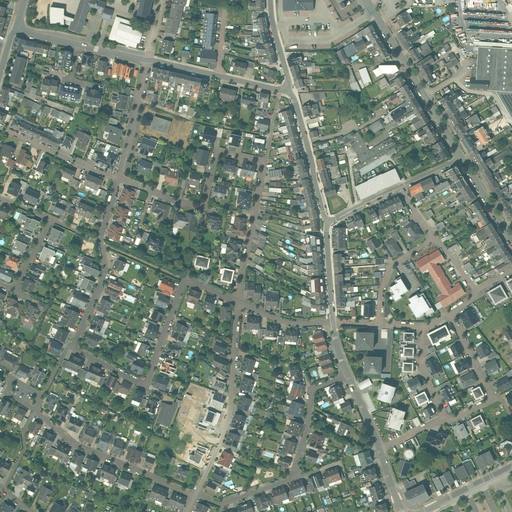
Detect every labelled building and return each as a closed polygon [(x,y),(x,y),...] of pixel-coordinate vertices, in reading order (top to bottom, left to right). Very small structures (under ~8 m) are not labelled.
[(106,3),(95,0),(80,0),(74,20),(73,22),(71,21),(71,22),(68,30),(80,34),(80,33),(82,26),(85,27),(87,22),(84,21),(89,6),(98,9),(97,14),(101,15),(104,8),(106,3)] [(140,0),(137,16),(143,17),(142,23),(149,25),(151,15),(148,14),(151,0),(140,0)] [(283,0),(283,11),(314,11),(313,0),(283,0)] [(183,6),(174,4),(172,4),(171,11),(181,13),(183,6)] [(63,9),(50,8),(50,12),(50,17),(50,24),(60,23),(60,25),(63,25),(63,19),(71,22),(71,21),(73,22),(74,20),(64,17),(64,16),(63,16),(63,9)] [(113,11),(104,8),(101,15),(101,17),(110,20),(110,18),(112,13),(113,11)] [(181,13),(171,11),(169,18),(178,20),(179,21),(180,21),(181,13)] [(400,15),(406,24),(412,20),(409,14),(406,16),(404,12),(400,15)] [(406,24),(400,15),(395,18),(396,18),(398,22),(401,27),(406,24)] [(116,17),(109,39),(135,48),(137,43),(116,35),(119,24),(130,27),(131,22),(116,17)] [(265,17),(256,19),(257,24),(253,24),(253,25),(266,26),(265,17)] [(178,20),(169,18),(168,18),(166,25),(176,28),(178,20)] [(130,27),(119,24),(116,35),(137,43),(138,43),(142,32),(130,27)] [(176,28),(166,25),(165,33),(175,35),(176,28)] [(372,25),(357,34),(359,37),(361,36),(366,33),(367,35),(375,30),(372,25)] [(375,30),(367,35),(370,40),(365,43),(367,47),(373,43),(380,39),(375,30)] [(406,33),(405,31),(398,35),(402,42),(409,38),(408,36),(413,33),(411,30),(406,33)] [(267,32),(259,32),(260,37),(262,44),(270,41),(267,32)] [(427,34),(419,39),(421,43),(425,40),(429,37),(427,34)] [(402,42),(402,43),(407,50),(414,45),(413,44),(418,40),(415,35),(414,36),(409,38),(402,42)] [(24,41),(15,38),(12,49),(21,51),(22,47),(22,46),(24,41)] [(380,39),(373,43),(375,46),(372,48),(371,48),(371,47),(371,48),(371,47),(368,49),(370,52),(383,45),(380,39)] [(164,40),(163,40),(161,51),(170,53),(172,42),(171,42),(164,40)] [(357,43),(354,45),(358,52),(367,47),(365,43),(363,40),(357,43)] [(37,44),(24,41),(22,46),(22,47),(29,48),(36,49),(37,44)] [(477,67),(511,67),(511,44),(479,42),(477,67)] [(416,47),(408,52),(412,58),(429,48),(429,47),(431,46),(430,43),(418,51),(416,47)] [(49,46),(37,44),(36,49),(35,52),(47,54),(49,46)] [(358,52),(354,45),(353,44),(343,49),(347,58),(348,58),(358,52)] [(383,45),(370,52),(372,55),(373,56),(378,53),(379,54),(386,50),(383,45)] [(429,48),(412,58),(415,63),(423,59),(421,56),(423,54),(424,56),(432,51),(429,47),(429,48)] [(36,49),(29,48),(27,59),(33,61),(35,52),(36,49)] [(272,48),(264,50),(266,54),(266,56),(274,54),(273,53),(272,48)] [(207,62),(216,63),(217,54),(216,54),(216,52),(212,52),(212,50),(205,50),(204,49),(204,52),(201,51),(199,63),(207,64),(207,62)] [(343,49),(336,53),(340,62),(347,58),(343,49)] [(380,56),(375,59),(376,62),(382,58),(383,60),(390,56),(386,50),(379,54),(380,56)] [(61,51),(57,68),(67,70),(69,63),(70,63),(70,60),(71,53),(61,51)] [(266,56),(266,57),(268,63),(269,65),(276,63),(274,54),(266,56)] [(92,57),(83,55),(83,56),(82,57),(82,59),(82,60),(81,65),(86,66),(85,67),(90,68),(92,57)] [(423,61),(426,64),(429,62),(431,65),(438,60),(436,56),(432,58),(431,56),(423,61)] [(25,59),(16,57),(13,69),(22,72),(25,59)] [(295,57),(288,59),(290,67),(297,65),(298,65),(297,63),(296,59),(295,57)] [(455,58),(451,61),(448,62),(451,67),(459,63),(456,58),(455,58)] [(107,62),(100,61),(99,64),(98,64),(98,66),(98,67),(97,71),(104,73),(106,65),(107,62)] [(255,63),(247,61),(246,64),(245,67),(253,69),(255,63)] [(421,72),(429,67),(428,65),(427,66),(426,64),(423,61),(416,65),(421,72)] [(246,64),(235,62),(233,71),(244,74),(245,67),(246,64)] [(120,64),(114,63),(111,74),(118,76),(120,64)] [(127,65),(120,64),(118,76),(124,77),(126,67),(127,65)] [(297,65),(290,67),(292,73),(299,71),(298,68),(297,65)] [(356,82),(350,65),(342,66),(351,84),(356,82)] [(133,68),(126,67),(124,77),(124,78),(130,80),(133,68)] [(429,67),(421,72),(423,77),(430,73),(431,73),(429,70),(430,69),(429,67)] [(511,67),(477,67),(474,67),(473,69),(472,73),(471,74),(471,79),(470,89),(495,91),(511,92),(511,67)] [(159,69),(152,68),(150,78),(157,79),(157,78),(159,69)] [(22,72),(13,69),(9,82),(18,84),(22,72)] [(165,71),(159,69),(157,78),(161,79),(160,81),(163,81),(165,71)] [(276,72),(269,69),(267,74),(263,72),(262,76),(269,78),(274,80),(276,72)] [(171,72),(165,71),(163,81),(164,81),(164,82),(169,83),(169,81),(171,72)] [(299,71),(292,73),(294,81),(301,79),(301,77),(300,73),(299,71)] [(177,74),(171,72),(169,81),(173,82),(173,84),(175,84),(177,74)] [(432,76),(430,73),(423,77),(429,86),(435,82),(434,79),(440,76),(438,72),(432,76)] [(183,75),(177,74),(175,84),(173,91),(176,91),(178,85),(177,85),(178,83),(181,84),(182,83),(183,75)] [(388,83),(388,84),(391,88),(396,85),(399,89),(407,85),(401,75),(388,83)] [(189,77),(186,91),(188,92),(189,92),(191,86),(193,86),(195,78),(189,77)] [(385,77),(378,81),(381,87),(388,84),(388,83),(385,77)] [(201,79),(195,78),(193,86),(192,90),(195,90),(195,93),(198,94),(201,79)] [(51,80),(45,79),(43,80),(41,91),(48,92),(49,91),(48,91),(51,81),(51,80)] [(207,81),(201,79),(198,94),(201,95),(202,95),(204,89),(207,89),(208,85),(206,85),(207,81)] [(301,79),(294,81),(296,89),(304,87),(303,85),(302,81),(301,79)] [(57,81),(51,80),(51,81),(48,91),(49,91),(56,93),(58,84),(58,82),(57,81)] [(401,91),(389,98),(390,99),(391,101),(410,90),(407,85),(399,89),(401,91)] [(69,87),(63,86),(63,87),(61,95),(61,97),(62,97),(62,99),(67,100),(69,87)] [(9,89),(1,87),(0,91),(0,92),(9,95),(12,96),(13,93),(9,92),(9,89)] [(78,89),(69,87),(67,100),(74,101),(75,100),(76,100),(76,98),(78,90),(78,89)] [(228,90),(221,88),(220,92),(219,98),(226,99),(228,90)] [(91,91),(87,91),(87,92),(85,100),(85,102),(91,104),(94,90),(91,90),(91,91)] [(97,91),(94,90),(91,104),(98,105),(98,103),(100,95),(100,93),(96,93),(97,91)] [(235,92),(228,90),(226,99),(233,101),(235,95),(235,92)] [(410,90),(391,101),(393,105),(405,98),(406,100),(407,101),(415,97),(410,90)] [(511,92),(495,91),(511,118),(511,92)] [(9,95),(0,92),(0,98),(6,100),(7,97),(8,98),(9,95)] [(319,92),(312,93),(315,101),(320,100),(320,103),(321,103),(320,100),(321,100),(319,92)] [(267,95),(260,93),(258,101),(263,102),(262,108),(266,109),(268,96),(267,94),(267,95)] [(254,98),(242,95),(242,94),(240,104),(253,107),(253,106),(254,101),(255,97),(254,97),(254,98)] [(122,96),(118,95),(117,97),(112,96),(111,102),(116,104),(115,108),(126,110),(127,105),(125,105),(127,97),(127,96),(122,96)] [(451,102),(448,97),(447,96),(438,102),(440,106),(442,104),(443,106),(451,102)] [(415,97),(407,101),(412,110),(420,105),(415,97)] [(6,100),(0,98),(0,105),(5,107),(6,104),(7,104),(8,101),(6,100)] [(23,98),(20,104),(27,107),(30,101),(23,98)] [(310,105),(302,107),(303,112),(317,108),(318,108),(322,107),(321,103),(320,103),(320,100),(315,101),(316,104),(310,106),(310,105)] [(443,106),(441,107),(444,111),(446,110),(447,111),(460,103),(460,102),(458,100),(452,104),(451,102),(443,106)] [(407,101),(390,112),(391,114),(369,128),(372,134),(385,126),(412,110),(407,101)] [(460,103),(447,111),(447,113),(445,114),(448,118),(457,112),(456,110),(462,106),(461,104),(460,103)] [(412,110),(385,126),(387,129),(397,123),(398,126),(416,115),(423,111),(420,105),(412,110)] [(495,106),(490,109),(494,114),(499,111),(495,106)] [(290,108),(286,109),(286,111),(278,113),(279,118),(282,117),(284,117),(285,120),(293,118),(291,110),(290,110),(290,108)] [(317,108),(303,112),(305,117),(319,113),(318,108),(317,108)] [(458,114),(457,112),(448,118),(450,122),(452,120),(453,122),(466,113),(468,113),(467,111),(468,111),(467,109),(458,114)] [(423,111),(416,115),(418,118),(416,119),(416,118),(412,121),(414,124),(426,116),(423,111)] [(466,113),(453,122),(454,123),(452,124),(454,128),(461,123),(463,122),(462,120),(470,115),(469,113),(468,113),(467,114),(466,113)] [(476,114),(468,119),(470,122),(473,127),(481,122),(476,114)] [(215,122),(215,123),(220,124),(221,117),(213,115),(212,121),(215,122)] [(426,116),(414,124),(417,129),(421,127),(419,123),(421,122),(423,126),(429,121),(426,116)] [(152,123),(169,128),(171,122),(154,117),(152,123)] [(16,119),(14,118),(10,126),(17,129),(20,122),(20,121),(17,119),(17,121),(16,120),(16,119)] [(293,118),(285,120),(286,123),(280,125),(280,128),(294,124),(293,118)] [(263,121),(259,120),(258,120),(257,121),(256,125),(257,127),(267,130),(268,122),(263,121)] [(32,123),(27,121),(25,123),(22,132),(27,134),(30,127),(32,123)] [(23,123),(20,122),(17,129),(22,132),(25,123),(23,122),(23,123)] [(464,127),(461,123),(454,128),(458,136),(466,131),(473,127),(470,122),(468,123),(469,124),(464,127)] [(169,128),(152,123),(150,129),(167,134),(169,128)] [(280,128),(279,128),(279,130),(280,131),(287,129),(288,132),(296,130),(294,124),(280,128)] [(431,124),(423,128),(424,130),(423,130),(422,130),(420,131),(420,132),(418,133),(418,134),(415,136),(418,141),(427,135),(435,131),(431,124)] [(107,125),(105,131),(110,132),(107,140),(117,143),(121,130),(117,129),(117,128),(115,128),(107,125)] [(33,128),(30,127),(27,134),(31,136),(35,128),(33,127),(33,128)] [(38,129),(35,128),(31,136),(37,138),(40,131),(37,130),(38,129)] [(466,131),(458,136),(462,141),(471,135),(478,131),(476,128),(467,133),(466,131)] [(214,131),(205,129),(204,134),(200,133),(199,139),(202,140),(213,143),(215,137),(216,131),(214,131)] [(52,137),(50,136),(46,143),(52,145),(58,131),(55,130),(52,137)] [(296,130),(288,132),(289,136),(283,137),(284,140),(298,137),(296,130)] [(42,132),(40,131),(37,138),(41,141),(45,132),(43,131),(42,132)] [(58,131),(52,145),(57,148),(63,135),(61,134),(61,133),(58,131)] [(317,131),(309,133),(311,139),(318,137),(318,136),(318,135),(320,135),(321,134),(320,131),(317,132),(317,131)] [(435,131),(427,135),(429,138),(424,141),(426,144),(431,141),(432,143),(440,139),(435,131)] [(47,133),(45,132),(41,141),(46,143),(50,136),(47,134),(47,133)] [(358,132),(352,136),(354,139),(349,142),(355,152),(366,146),(358,132)] [(80,138),(76,146),(84,149),(85,145),(85,144),(89,136),(82,133),(80,138)] [(351,133),(343,138),(344,145),(349,142),(354,139),(352,136),(351,133)] [(240,142),(241,136),(230,134),(229,140),(240,142)] [(465,146),(473,142),(473,141),(474,140),(471,135),(462,141),(465,146)] [(71,139),(66,136),(63,142),(61,141),(59,145),(61,147),(66,150),(67,149),(69,150),(71,146),(71,145),(72,145),(74,140),(71,139)] [(298,137),(284,140),(285,143),(291,141),(292,145),(299,143),(298,137)] [(473,142),(465,146),(469,153),(488,141),(486,137),(478,142),(476,145),(475,145),(474,143),(473,142)] [(141,143),(154,148),(156,143),(155,143),(149,140),(143,138),(141,143)] [(265,140),(254,138),(253,144),(252,144),(251,149),(255,150),(254,153),(258,153),(259,151),(263,151),(264,146),(265,140)] [(238,148),(240,142),(229,140),(228,146),(238,148)] [(320,143),(312,145),(314,151),(321,149),(321,147),(329,145),(327,141),(320,143)] [(369,151),(358,157),(361,162),(362,162),(365,160),(367,159),(370,157),(373,156),(375,154),(378,153),(380,151),(383,150),(385,148),(386,149),(389,147),(386,141),(369,151)] [(441,141),(433,146),(435,150),(430,152),(433,156),(439,152),(446,148),(441,141)] [(154,148),(141,143),(139,148),(141,149),(139,153),(140,153),(146,156),(147,156),(148,152),(152,153),(154,148)] [(292,145),(289,145),(290,148),(292,147),(294,152),(301,150),(299,143),(292,145)] [(14,149),(5,145),(1,155),(3,156),(2,157),(5,159),(6,158),(7,157),(10,158),(13,154),(12,153),(14,149)] [(115,147),(111,145),(108,152),(111,153),(116,155),(119,148),(115,147)] [(389,147),(386,149),(388,153),(389,155),(392,153),(396,151),(392,145),(389,147)] [(482,145),(469,153),(472,158),(479,154),(478,152),(484,148),(483,148),(482,145)] [(369,151),(366,146),(355,152),(358,157),(369,151)] [(446,148),(439,152),(440,154),(434,158),(436,162),(442,158),(443,160),(450,156),(446,148)] [(511,152),(509,148),(491,159),(494,165),(496,163),(511,153),(511,152)] [(26,151),(22,149),(20,152),(21,152),(16,162),(25,166),(29,156),(25,154),(26,151)] [(209,152),(198,149),(197,154),(196,154),(194,160),(200,161),(200,164),(205,166),(209,152)] [(301,150),(294,152),(296,160),(303,158),(301,150)] [(105,166),(111,153),(108,152),(107,152),(106,152),(104,157),(101,156),(98,154),(95,162),(102,165),(105,166)] [(480,155),(479,154),(472,158),(476,165),(483,161),(481,158),(486,155),(485,152),(480,155)] [(111,153),(105,166),(112,169),(118,156),(116,155),(111,153)] [(333,167),(338,166),(336,156),(316,160),(319,170),(326,168),(326,169),(329,168),(333,167)] [(16,162),(9,159),(6,165),(13,168),(16,162)] [(490,159),(484,162),(483,161),(476,165),(481,173),(493,165),(494,165),(491,159),(490,159)] [(235,162),(225,160),(223,169),(233,171),(234,171),(234,167),(235,162)] [(49,165),(41,161),(36,171),(44,174),(49,165)] [(152,165),(140,161),(137,170),(149,174),(152,165)] [(249,165),(242,164),(241,169),(240,175),(246,176),(249,165)] [(297,166),(294,167),(292,167),(293,171),(295,171),(296,175),(299,174),(300,174),(307,172),(305,164),(297,166)] [(255,167),(249,165),(246,176),(252,177),(252,178),(254,172),(255,167)] [(493,165),(481,173),(485,179),(492,175),(489,171),(491,170),(492,170),(495,169),(493,165)] [(455,167),(443,173),(447,180),(450,186),(454,183),(452,181),(453,180),(455,183),(464,178),(457,168),(455,167)] [(75,172),(65,168),(62,176),(71,180),(74,174),(75,172)] [(326,168),(319,170),(321,177),(328,175),(326,169),(326,168)] [(396,184),(401,182),(395,168),(390,170),(396,184)] [(269,171),(268,171),(269,178),(288,175),(286,169),(275,170),(269,171)] [(392,186),(396,184),(390,170),(386,172),(392,186)] [(167,171),(166,176),(165,179),(170,180),(170,184),(176,185),(179,174),(167,171)] [(307,172),(300,174),(300,178),(298,178),(299,181),(301,181),(309,179),(309,178),(307,172)] [(388,188),(392,186),(386,172),(381,174),(388,188)] [(200,176),(190,173),(189,181),(188,183),(189,184),(196,185),(196,189),(200,190),(201,184),(198,184),(200,176)] [(383,190),(388,188),(381,174),(377,176),(383,190)] [(94,178),(87,175),(83,185),(90,188),(94,178)] [(328,175),(321,177),(322,183),(323,183),(330,181),(328,175)] [(439,175),(431,178),(434,184),(441,180),(439,175)] [(492,175),(485,179),(488,185),(501,178),(500,176),(499,175),(496,176),(496,177),(494,179),(492,175)] [(379,192),(383,190),(377,176),(373,178),(379,192)] [(336,179),(335,180),(336,185),(336,186),(347,183),(346,177),(341,178),(336,179)] [(101,181),(94,178),(90,188),(97,191),(101,181)] [(299,183),(293,185),(294,189),(296,188),(296,189),(310,185),(309,178),(309,179),(301,181),(302,184),(299,184),(299,183)] [(374,194),(379,192),(373,178),(368,180),(374,194)] [(431,178),(420,184),(424,191),(434,187),(434,188),(436,187),(434,184),(431,178)] [(464,178),(455,183),(457,185),(451,188),(453,191),(458,188),(460,190),(468,185),(464,178)] [(501,178),(488,185),(492,192),(499,188),(496,184),(499,182),(499,183),(502,181),(501,178)] [(330,181),(323,183),(324,189),(326,197),(337,194),(335,186),(331,187),(331,186),(336,185),(335,180),(333,180),(330,181)] [(370,196),(374,194),(368,180),(364,182),(370,196)] [(441,180),(434,184),(436,187),(437,191),(438,193),(450,186),(447,180),(442,183),(441,180)] [(12,182),(7,192),(16,196),(20,188),(21,186),(19,185),(12,182)] [(365,198),(370,196),(364,182),(359,184),(365,198)] [(361,200),(365,198),(359,184),(355,186),(361,200)] [(420,184),(415,186),(421,200),(423,199),(424,199),(422,192),(424,191),(420,184)] [(310,185),(296,189),(297,192),(299,192),(299,191),(302,190),(303,189),(304,193),(312,191),(310,185)] [(468,185),(460,190),(462,193),(456,197),(458,200),(464,197),(472,192),(468,185)] [(421,200),(415,186),(409,189),(413,197),(415,195),(418,201),(421,200)] [(501,191),(499,188),(492,192),(496,197),(508,190),(506,187),(503,189),(501,191)] [(130,190),(124,188),(122,195),(132,198),(134,192),(130,190)] [(218,189),(214,188),(213,195),(214,196),(214,197),(216,197),(217,196),(219,197),(219,198),(222,199),(222,198),(223,198),(224,195),(225,191),(218,189)] [(23,198),(29,201),(33,192),(27,189),(25,192),(23,198)] [(508,190),(496,197),(500,204),(506,200),(504,195),(506,194),(506,195),(510,193),(508,190)] [(312,191),(304,193),(305,197),(303,197),(301,197),(301,196),(296,197),(297,200),(299,201),(313,197),(312,191)] [(437,191),(428,196),(427,195),(426,196),(427,199),(438,193),(437,191)] [(33,192),(29,201),(36,204),(38,198),(40,195),(39,195),(33,192)] [(245,193),(239,192),(237,203),(240,203),(239,207),(242,207),(242,208),(246,208),(248,208),(250,200),(249,199),(250,194),(245,193)] [(472,192),(464,197),(458,200),(460,203),(465,200),(467,203),(476,198),(472,192)] [(132,198),(122,195),(120,201),(126,203),(130,204),(132,198)] [(399,196),(393,199),(398,209),(397,209),(398,210),(404,207),(399,196)] [(393,199),(385,203),(389,213),(389,212),(397,209),(398,209),(393,199)] [(506,200),(500,204),(503,209),(511,203),(511,199),(510,201),(511,201),(508,203),(506,200)] [(478,201),(471,205),(475,213),(482,208),(478,201)] [(65,206),(57,202),(53,211),(62,215),(64,210),(65,206)] [(169,207),(154,202),(151,211),(159,214),(157,221),(164,223),(169,207)] [(86,206),(79,203),(75,213),(82,216),(86,206)] [(385,203),(379,205),(380,209),(383,214),(384,216),(390,213),(389,212),(389,213),(385,203)] [(511,203),(503,209),(506,215),(511,211),(511,209),(511,208),(511,207),(511,203)] [(314,204),(307,205),(308,209),(306,209),(301,210),(302,213),(308,211),(316,210),(314,204)] [(9,209),(2,205),(0,209),(0,217),(1,217),(5,219),(9,209)] [(93,209),(86,206),(82,216),(89,219),(93,209)] [(124,208),(118,206),(116,213),(126,216),(128,210),(124,208)] [(375,211),(373,208),(367,210),(372,221),(378,219),(377,217),(375,211)] [(482,208),(475,213),(476,214),(473,215),(473,214),(469,217),(471,220),(474,218),(475,218),(484,212),(482,208)] [(316,210),(308,211),(310,219),(318,218),(316,210)] [(431,210),(426,213),(429,218),(434,215),(431,210)] [(484,212),(475,218),(474,218),(471,220),(474,225),(477,223),(476,221),(479,219),(480,221),(487,217),(484,212)] [(126,216),(116,213),(114,219),(119,220),(124,222),(125,221),(127,218),(126,217),(126,216)] [(196,215),(187,213),(186,217),(179,215),(177,224),(185,226),(186,227),(186,229),(192,231),(193,227),(196,215)] [(32,219),(25,217),(26,216),(21,214),(19,219),(26,221),(23,228),(33,232),(35,229),(36,230),(38,227),(36,226),(37,224),(38,225),(39,222),(32,219)] [(359,214),(353,217),(357,226),(358,228),(364,225),(359,214)] [(221,218),(209,215),(207,222),(212,223),(211,229),(218,230),(221,218)] [(234,225),(244,227),(245,219),(241,218),(236,217),(234,225)] [(487,217),(480,221),(483,226),(490,222),(487,217)] [(416,228),(411,222),(410,223),(404,227),(403,228),(407,233),(408,232),(412,236),(411,237),(411,238),(413,241),(414,242),(415,241),(418,239),(418,238),(422,234),(417,228),(416,228)] [(445,227),(442,222),(435,226),(438,231),(445,227)] [(491,223),(484,227),(485,229),(476,235),(478,237),(494,228),(491,223)] [(117,226),(112,224),(110,231),(120,234),(122,228),(117,226)] [(244,227),(234,225),(233,225),(231,232),(231,234),(236,235),(243,236),(244,227)] [(63,233),(52,228),(51,232),(50,235),(49,235),(47,239),(49,240),(57,244),(58,244),(63,233)] [(494,228),(478,237),(479,241),(489,235),(489,236),(496,232),(494,228)] [(120,234),(110,231),(108,237),(114,239),(118,240),(120,234)] [(401,239),(396,231),(391,235),(393,239),(395,242),(401,239)] [(496,232),(489,236),(490,238),(481,243),(483,246),(499,236),(496,232)] [(164,240),(150,234),(147,240),(145,243),(150,245),(150,244),(156,246),(155,247),(156,248),(155,250),(159,252),(164,240)] [(24,238),(19,235),(16,241),(17,241),(14,247),(16,248),(21,250),(23,252),(26,245),(27,245),(30,240),(24,238)] [(483,246),(485,249),(494,244),(495,245),(502,241),(499,236),(483,246)] [(375,238),(367,242),(372,251),(380,246),(376,240),(375,238)] [(395,242),(393,239),(386,243),(394,257),(401,252),(395,242)] [(241,242),(230,240),(229,245),(227,244),(226,251),(227,251),(226,254),(229,254),(228,256),(234,259),(235,256),(237,256),(238,250),(237,249),(237,247),(240,248),(241,242)] [(502,241),(495,245),(496,246),(486,252),(488,255),(489,254),(504,245),(502,241)] [(457,244),(448,249),(451,253),(452,254),(460,249),(457,244)] [(504,245),(489,254),(491,257),(499,252),(500,254),(507,250),(504,245)] [(47,248),(44,247),(39,259),(43,261),(48,263),(51,256),(52,256),(53,256),(54,256),(54,255),(55,255),(55,254),(55,253),(55,252),(54,252),(54,251),(53,251),(47,248)] [(451,290),(449,287),(451,286),(446,277),(445,277),(444,275),(444,274),(439,265),(436,267),(435,264),(439,261),(440,263),(445,260),(442,256),(439,250),(428,257),(427,256),(416,263),(419,268),(420,268),(422,272),(428,269),(435,281),(436,280),(437,282),(436,282),(443,294),(438,298),(440,302),(443,307),(454,300),(454,299),(465,293),(461,287),(459,283),(454,286),(455,287),(451,290)] [(507,250),(500,254),(501,255),(493,260),(495,263),(510,254),(507,250)] [(494,263),(495,266),(505,261),(505,262),(511,258),(511,257),(510,254),(495,263),(494,263)] [(196,255),(196,257),(194,266),(200,267),(203,257),(196,255)] [(260,264),(262,258),(254,255),(252,261),(260,264)] [(19,260),(10,256),(7,263),(6,264),(12,266),(16,268),(19,260)] [(97,266),(91,263),(92,260),(84,256),(83,260),(85,261),(83,265),(84,266),(83,267),(84,267),(83,268),(81,270),(84,271),(85,271),(85,272),(97,277),(99,272),(98,271),(98,270),(97,266)] [(228,256),(225,262),(233,266),(236,260),(234,259),(228,256)] [(210,258),(203,257),(200,267),(207,269),(209,261),(210,258)] [(121,261),(118,260),(116,263),(115,262),(112,268),(115,270),(116,269),(120,271),(119,274),(122,275),(124,271),(123,271),(126,263),(123,262),(124,259),(122,258),(121,261)] [(511,258),(505,262),(506,263),(493,270),(495,274),(496,274),(511,265),(511,258)] [(48,263),(43,261),(41,265),(46,267),(49,269),(51,264),(48,263)] [(41,265),(38,264),(36,268),(42,270),(41,272),(43,273),(46,267),(41,265)] [(36,268),(32,266),(28,274),(38,278),(41,272),(42,270),(36,268)] [(342,267),(334,267),(335,275),(350,274),(349,270),(345,271),(345,272),(342,272),(342,267)] [(229,270),(223,268),(222,275),(232,277),(234,271),(229,270)] [(6,271),(2,279),(9,282),(13,274),(8,271),(6,271)] [(232,277),(222,275),(220,281),(226,282),(231,283),(232,277)] [(27,277),(26,279),(22,288),(31,291),(32,287),(33,287),(35,284),(35,283),(31,281),(32,279),(27,277)] [(396,283),(389,287),(393,294),(392,295),(394,298),(393,299),(395,302),(403,298),(402,296),(409,291),(401,277),(394,280),(396,283)] [(84,278),(80,287),(90,291),(94,282),(89,280),(84,278)] [(323,278),(310,279),(311,293),(324,292),(323,278)] [(117,282),(111,279),(108,286),(120,291),(122,288),(121,285),(122,284),(117,282)] [(173,284),(162,279),(159,287),(163,289),(162,290),(171,294),(173,290),(171,290),(173,284)] [(343,281),(335,281),(335,289),(351,287),(350,284),(346,284),(346,286),(343,286),(343,281)] [(500,285),(488,292),(490,297),(495,305),(508,298),(506,294),(500,285)] [(120,291),(108,286),(105,292),(116,297),(117,296),(119,295),(120,291)] [(82,293),(75,290),(72,296),(75,298),(72,304),(83,309),(86,300),(80,298),(82,293)] [(199,293),(191,290),(189,291),(188,296),(187,296),(186,296),(186,298),(186,299),(187,299),(186,299),(187,301),(195,304),(196,304),(197,301),(200,295),(199,293)] [(411,303),(408,305),(417,320),(425,315),(423,313),(424,312),(427,317),(435,312),(432,307),(431,308),(430,307),(431,306),(427,299),(426,300),(425,299),(426,298),(423,293),(420,295),(418,293),(414,295),(415,296),(413,297),(412,296),(409,298),(411,303)] [(160,296),(159,296),(156,304),(165,308),(167,302),(168,300),(165,298),(160,296)] [(214,300),(206,297),(202,306),(211,309),(213,304),(214,300)] [(16,301),(10,299),(6,307),(9,308),(7,313),(11,315),(15,316),(17,312),(14,311),(17,304),(15,303),(16,301)] [(106,301),(102,299),(100,305),(108,308),(109,307),(110,303),(106,301)] [(46,305),(39,302),(36,308),(39,309),(43,311),(46,305)] [(23,305),(17,303),(17,304),(14,311),(17,312),(19,314),(23,305)] [(365,304),(365,305),(364,316),(373,317),(374,305),(371,305),(365,304)] [(36,308),(30,305),(25,317),(30,319),(30,320),(32,321),(34,321),(35,317),(37,316),(38,314),(38,312),(39,309),(36,308)] [(108,308),(100,305),(97,310),(106,314),(107,310),(108,308)] [(72,310),(67,308),(66,309),(63,316),(75,321),(79,313),(72,310)] [(460,315),(464,321),(475,315),(476,314),(472,308),(467,311),(460,315)] [(160,313),(154,311),(151,318),(160,322),(164,315),(160,313)] [(478,319),(475,315),(464,321),(463,322),(467,328),(474,324),(479,321),(479,320),(478,319)] [(75,321),(63,316),(61,322),(60,323),(65,325),(72,328),(75,321)] [(102,319),(95,316),(92,322),(102,326),(104,321),(104,320),(102,319)] [(479,321),(474,324),(476,327),(483,322),(481,319),(479,320),(479,321)] [(102,326),(92,322),(90,328),(99,332),(102,326)] [(182,325),(177,323),(174,330),(185,334),(187,329),(188,328),(182,325)] [(155,326),(149,324),(145,335),(154,339),(157,332),(156,331),(158,328),(155,326)] [(455,332),(451,324),(446,327),(450,335),(455,332)] [(438,329),(443,339),(450,335),(446,327),(445,325),(441,327),(437,328),(438,329)] [(60,329),(59,329),(58,330),(55,338),(63,342),(64,341),(65,339),(65,338),(68,333),(60,329)] [(443,339),(438,329),(428,334),(433,345),(440,342),(439,341),(443,339)] [(511,334),(509,329),(503,333),(508,340),(511,338),(511,334)] [(185,334),(174,330),(171,336),(178,340),(182,341),(185,334)] [(94,333),(92,336),(87,334),(85,337),(86,338),(84,342),(95,347),(98,339),(101,340),(102,337),(94,333)] [(315,335),(313,336),(314,337),(313,339),(313,341),(315,342),(316,343),(325,341),(323,333),(322,333),(315,335)] [(373,333),(359,333),(359,336),(357,336),(357,345),(358,345),(358,349),(360,349),(373,349),(373,333)] [(414,333),(404,333),(403,342),(407,342),(414,342),(414,339),(414,336),(414,333)] [(221,342),(217,341),(213,349),(220,352),(223,354),(224,352),(227,345),(221,342)] [(325,341),(316,343),(316,345),(315,347),(316,349),(318,350),(318,351),(320,350),(327,349),(327,348),(325,341)] [(52,343),(51,343),(51,345),(48,350),(52,352),(52,353),(54,354),(55,354),(58,355),(61,347),(57,346),(52,343)] [(150,346),(141,343),(137,353),(137,352),(136,353),(145,357),(145,356),(147,353),(148,353),(149,351),(148,350),(149,347),(150,347),(150,346)] [(456,345),(451,347),(451,348),(455,356),(462,353),(458,344),(456,345)] [(490,354),(485,344),(476,349),(481,358),(487,356),(490,354)] [(171,346),(170,345),(169,348),(168,347),(166,352),(169,354),(169,355),(174,357),(175,353),(177,354),(179,349),(178,348),(171,346)] [(407,348),(404,348),(403,357),(406,357),(412,357),(413,357),(414,348),(407,348)] [(6,353),(5,353),(3,358),(0,363),(5,367),(11,356),(6,353)] [(144,363),(136,359),(137,356),(129,353),(126,357),(134,361),(130,368),(134,370),(136,372),(137,371),(140,373),(141,370),(143,370),(144,366),(143,366),(144,363)] [(68,362),(65,367),(66,367),(72,370),(77,358),(74,357),(74,356),(71,355),(68,362)] [(320,357),(319,358),(320,360),(319,361),(319,363),(321,364),(321,366),(332,363),(329,355),(328,355),(320,357)] [(11,356),(5,367),(11,370),(14,364),(17,359),(11,356)] [(227,362),(215,357),(212,363),(215,364),(214,365),(224,370),(227,362)] [(381,358),(365,357),(365,361),(367,362),(366,365),(365,365),(366,365),(366,369),(365,369),(365,373),(381,374),(381,358)] [(77,358),(72,370),(78,373),(80,368),(83,361),(80,359),(77,358)] [(251,360),(244,358),(243,363),(253,367),(255,361),(251,360)] [(429,369),(438,364),(434,358),(425,362),(429,369)] [(456,364),(455,364),(459,372),(470,367),(466,359),(464,360),(456,364)] [(491,362),(485,365),(489,374),(499,369),(495,360),(491,362)] [(164,361),(163,361),(163,362),(165,362),(164,365),(161,364),(160,368),(161,369),(160,372),(169,375),(170,372),(173,373),(175,369),(172,368),(173,365),(164,361)] [(253,367),(243,363),(241,369),(251,372),(253,367)] [(332,363),(321,366),(322,368),(321,369),(321,371),(323,372),(324,374),(327,373),(333,371),(334,371),(332,363)] [(406,363),(403,363),(403,372),(404,372),(407,372),(413,372),(413,363),(406,363)] [(432,375),(441,370),(438,364),(429,369),(432,375)] [(88,371),(85,377),(91,380),(97,368),(96,368),(94,367),(93,367),(90,365),(88,371)] [(297,365),(290,367),(291,371),(290,371),(291,371),(290,372),(293,375),(294,375),(295,377),(301,376),(300,373),(299,367),(297,365)] [(26,368),(24,367),(23,368),(20,366),(17,373),(17,375),(19,376),(21,375),(26,378),(26,377),(29,371),(26,369),(26,368)] [(41,372),(37,370),(39,368),(35,366),(33,370),(31,374),(34,376),(32,380),(33,381),(34,384),(34,385),(35,385),(41,383),(46,374),(41,372)] [(97,368),(91,380),(97,383),(98,383),(101,376),(103,371),(100,370),(100,369),(99,369),(97,368)] [(472,372),(464,377),(465,378),(461,380),(464,386),(468,384),(469,385),(477,381),(472,372)] [(112,376),(110,375),(109,375),(108,377),(108,379),(106,385),(113,388),(116,382),(117,379),(112,377),(112,376)] [(226,383),(223,382),(223,380),(213,376),(211,381),(212,382),(211,387),(224,392),(226,387),(224,386),(226,383)] [(168,381),(157,377),(153,386),(159,389),(164,391),(165,390),(168,381)] [(250,379),(244,377),(242,383),(252,386),(254,381),(250,379)] [(410,387),(418,382),(417,381),(419,380),(418,380),(417,377),(413,380),(407,382),(408,382),(409,385),(410,387)] [(507,378),(496,383),(501,392),(511,386),(507,378)] [(369,379),(363,381),(366,387),(371,384),(369,379)] [(443,389),(440,391),(446,403),(455,399),(449,387),(452,386),(449,381),(441,385),(443,389)] [(130,386),(122,382),(121,386),(118,391),(122,393),(123,392),(127,394),(130,386)] [(418,382),(410,387),(412,391),(416,390),(422,386),(420,383),(420,382),(418,383),(418,382)] [(252,386),(242,383),(240,389),(249,392),(250,392),(252,386)] [(299,384),(294,383),(293,388),(302,392),(304,386),(299,384)] [(392,386),(387,384),(383,383),(381,389),(380,389),(379,390),(379,391),(379,392),(379,393),(377,399),(381,400),(381,401),(386,402),(391,403),(393,397),(393,398),(394,393),(396,387),(392,386)] [(330,389),(329,389),(332,395),(342,391),(339,385),(337,386),(330,389)] [(474,389),(471,391),(476,400),(484,396),(480,387),(474,389)] [(302,392),(293,388),(291,394),(297,396),(301,397),(302,392)] [(144,393),(136,390),(133,399),(140,402),(142,398),(144,393)] [(222,394),(214,391),(210,404),(215,406),(214,409),(220,411),(224,400),(221,399),(222,394)] [(342,391),(332,395),(335,401),(338,400),(343,398),(344,397),(342,391)] [(418,395),(415,397),(419,406),(421,405),(426,402),(429,401),(424,392),(418,395)] [(56,399),(49,396),(47,400),(46,399),(45,403),(46,403),(44,407),(52,410),(55,404),(56,399)] [(247,398),(241,396),(239,402),(249,405),(251,400),(247,398)] [(152,399),(149,397),(148,400),(146,407),(149,408),(148,411),(153,413),(158,400),(154,399),(154,400),(152,399)] [(12,404),(3,399),(0,403),(0,411),(5,415),(12,404)] [(295,402),(293,401),(292,404),(291,405),(290,407),(301,411),(303,404),(295,402)] [(169,405),(164,403),(157,422),(162,424),(163,420),(168,422),(171,415),(173,415),(176,407),(177,404),(175,403),(173,402),(172,405),(171,405),(170,406),(169,406),(169,405)] [(249,405),(239,402),(237,408),(243,410),(248,411),(249,405)] [(340,405),(343,413),(352,409),(349,402),(345,403),(340,405)] [(428,408),(422,411),(422,412),(426,419),(429,417),(433,415),(435,414),(432,406),(428,408)] [(67,410),(60,407),(58,410),(56,414),(57,414),(55,418),(63,421),(66,414),(67,410)] [(301,411),(290,407),(289,409),(290,410),(289,413),(294,415),(299,417),(301,411)] [(26,412),(18,408),(13,417),(14,417),(12,420),(17,422),(18,420),(22,421),(24,417),(26,412)] [(406,412),(394,408),(392,414),(390,413),(388,420),(390,421),(388,427),(400,431),(402,424),(404,424),(405,420),(404,419),(406,412)] [(220,414),(207,409),(201,424),(207,426),(208,424),(214,426),(215,424),(216,425),(220,414)] [(241,416),(235,414),(233,420),(244,424),(246,418),(246,417),(241,416)] [(471,419),(470,420),(474,427),(475,427),(479,425),(484,422),(483,419),(480,415),(478,416),(475,418),(471,419)] [(71,417),(69,420),(66,427),(69,429),(72,430),(76,419),(71,417)] [(421,424),(417,417),(413,420),(416,426),(421,424)] [(76,419),(72,430),(74,432),(74,431),(77,432),(80,426),(82,421),(76,419)] [(244,424),(233,420),(231,426),(239,429),(242,430),(242,429),(244,424)] [(474,427),(470,420),(467,422),(469,426),(471,430),(475,427),(474,427)] [(41,425),(35,421),(30,431),(31,431),(31,433),(34,434),(35,434),(36,434),(41,425)] [(296,422),(292,421),(290,427),(300,430),(302,424),(296,422)] [(350,426),(342,422),(337,433),(346,437),(346,436),(347,437),(348,436),(349,434),(349,433),(347,432),(350,426)] [(460,423),(452,427),(458,440),(463,437),(457,426),(460,425),(460,423)] [(460,425),(457,426),(463,437),(464,437),(468,435),(468,434),(465,428),(463,423),(460,425)] [(84,432),(81,439),(83,441),(84,440),(86,441),(91,429),(86,427),(84,432)] [(300,430),(290,427),(288,433),(292,434),(298,436),(300,430)] [(96,431),(91,429),(86,441),(88,443),(91,444),(94,437),(97,431),(96,431)] [(442,430),(440,429),(438,435),(442,436),(446,438),(448,432),(446,431),(442,430)] [(41,437),(39,442),(44,444),(50,434),(44,431),(41,437)] [(432,433),(429,432),(426,440),(431,442),(431,443),(436,445),(436,443),(439,444),(442,436),(438,435),(436,434),(432,433)] [(237,435),(229,433),(227,438),(238,442),(240,436),(237,435)] [(320,435),(314,433),(312,439),(322,443),(324,437),(325,437),(320,435)] [(50,434),(44,444),(50,447),(55,437),(50,434)] [(109,436),(102,434),(97,447),(104,449),(107,443),(109,436)] [(238,442),(227,438),(225,444),(232,446),(236,447),(238,442)] [(115,439),(113,445),(110,452),(113,453),(115,454),(120,441),(115,439)] [(322,443),(312,439),(310,446),(318,448),(320,449),(321,449),(322,443)] [(407,448),(415,444),(412,439),(405,442),(407,448)] [(502,439),(499,447),(498,451),(502,458),(506,459),(508,455),(510,455),(511,454),(511,441),(511,442),(507,440),(502,439)] [(290,441),(286,440),(285,445),(294,448),(296,443),(290,441)] [(125,443),(120,441),(115,454),(118,455),(121,456),(123,449),(125,443)] [(64,447),(59,444),(56,450),(53,454),(59,457),(64,447)] [(355,447),(349,444),(346,452),(351,455),(355,447)] [(294,448),(285,445),(283,451),(287,452),(293,454),(294,448)] [(64,447),(59,457),(64,460),(67,455),(70,450),(64,447)] [(198,447),(195,452),(202,455),(203,455),(205,450),(198,447)] [(128,452),(126,459),(131,461),(135,450),(130,448),(128,452)] [(405,461),(402,460),(398,473),(401,474),(400,476),(406,477),(411,463),(408,462),(410,458),(411,458),(412,457),(413,457),(413,456),(413,455),(414,454),(414,453),(413,453),(413,452),(413,451),(412,451),(411,450),(410,450),(409,449),(408,450),(407,450),(406,450),(406,451),(405,452),(405,453),(405,454),(405,455),(405,456),(406,457),(405,461)] [(135,450),(131,461),(137,463),(139,456),(141,452),(135,450)] [(229,454),(224,451),(223,454),(222,454),(220,457),(231,462),(233,456),(229,454)] [(316,454),(308,451),(306,459),(316,462),(317,457),(318,455),(316,454)] [(369,451),(358,454),(360,460),(371,456),(369,451)] [(83,456),(75,452),(71,462),(77,464),(79,465),(80,463),(83,456)] [(202,455),(195,452),(194,456),(190,454),(187,459),(199,465),(202,460),(203,460),(204,458),(201,457),(202,455)] [(484,455),(482,456),(482,455),(476,458),(481,468),(487,466),(487,465),(489,464),(489,465),(494,462),(489,452),(484,454),(484,455)] [(175,458),(168,455),(165,462),(172,464),(175,458)] [(147,456),(146,459),(143,466),(151,469),(154,459),(147,456)] [(371,456),(360,460),(362,465),(373,462),(371,456)] [(231,462),(220,457),(219,460),(220,460),(218,463),(224,466),(228,468),(231,462)] [(285,458),(280,457),(280,458),(279,459),(278,461),(279,463),(278,464),(288,467),(291,460),(285,458)] [(97,462),(89,459),(85,468),(88,469),(87,469),(88,470),(89,471),(91,470),(94,471),(95,469),(97,462)] [(11,465),(5,461),(4,463),(0,470),(0,471),(5,475),(10,468),(11,465)] [(469,462),(463,465),(469,476),(475,473),(472,468),(469,462)] [(79,465),(77,464),(75,471),(80,473),(83,465),(80,463),(79,465)] [(109,467),(103,464),(101,471),(99,475),(101,476),(105,478),(109,467)] [(469,476),(463,465),(455,470),(456,472),(460,480),(469,476)] [(115,469),(109,467),(105,478),(109,479),(111,480),(113,476),(115,469)] [(188,471),(179,468),(175,477),(184,481),(188,471)] [(339,473),(337,468),(331,470),(335,481),(341,479),(341,478),(339,473)] [(374,468),(363,471),(367,481),(371,480),(374,479),(378,477),(374,468)] [(22,469),(20,473),(18,472),(14,480),(21,484),(23,481),(26,475),(27,472),(22,469)] [(219,471),(215,469),(212,477),(221,482),(222,480),(225,479),(224,476),(225,474),(219,471)] [(331,470),(325,472),(327,478),(329,483),(335,481),(331,470)] [(454,481),(449,471),(444,474),(445,474),(449,483),(449,484),(454,482),(454,481)] [(122,473),(119,481),(118,483),(127,486),(131,476),(127,475),(128,475),(125,474),(122,473)] [(319,475),(313,477),(317,488),(323,486),(321,480),(319,475)] [(40,481),(32,477),(32,478),(29,476),(26,482),(25,484),(28,485),(26,489),(34,492),(40,481)] [(111,480),(109,479),(107,482),(113,485),(116,477),(113,476),(111,480)] [(313,477),(308,479),(310,484),(312,490),(312,489),(317,488),(313,477)] [(438,478),(438,477),(433,479),(438,490),(443,487),(443,486),(438,478)] [(304,486),(302,481),(296,483),(300,493),(306,491),(304,486)] [(211,484),(209,483),(208,482),(205,489),(208,491),(209,492),(211,493),(212,492),(212,493),(216,486),(212,484),(211,484)] [(300,493),(296,483),(290,485),(292,491),(294,496),(300,493)] [(372,487),(369,488),(366,489),(367,492),(368,496),(371,494),(382,491),(380,485),(372,487)] [(415,489),(419,500),(420,502),(429,498),(423,485),(415,489)] [(160,488),(154,486),(151,493),(149,497),(156,499),(160,488)] [(44,487),(41,493),(38,498),(45,502),(47,499),(50,494),(51,491),(44,487)] [(284,487),(278,490),(282,500),(288,498),(286,493),(284,487)] [(160,488),(156,499),(162,502),(164,498),(167,491),(160,488)] [(419,500),(415,489),(414,489),(405,493),(407,498),(410,497),(413,503),(419,500)] [(278,490),(272,492),(274,497),(276,502),(282,500),(278,490)] [(382,491),(371,494),(373,501),(376,500),(384,497),(382,491)] [(169,501),(168,504),(174,507),(179,496),(172,493),(169,501)] [(263,495),(254,498),(258,510),(261,509),(263,510),(264,508),(267,507),(267,506),(269,505),(266,497),(264,497),(263,495)] [(179,496),(174,507),(180,510),(181,510),(182,506),(185,499),(179,496)] [(3,511),(9,506),(4,502),(0,507),(0,511),(3,511)] [(252,511),(251,507),(249,502),(243,505),(245,511),(252,511)] [(56,503),(50,511),(51,511),(60,511),(63,508),(56,503)] [(205,511),(208,507),(198,503),(195,511),(198,511),(205,511)] [(388,511),(385,503),(374,507),(376,511),(388,511)]
